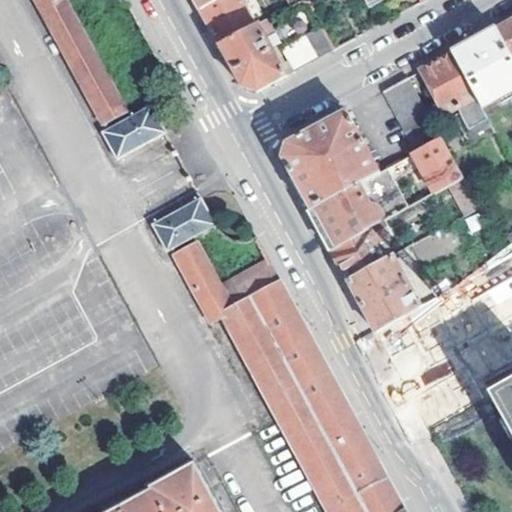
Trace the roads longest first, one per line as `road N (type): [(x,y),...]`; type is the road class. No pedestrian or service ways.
road 1 (tertiary): [(242,133),(443,511)]
road 2 (residential): [(242,133),(488,0)]
road 3 (unknown): [(0,416),(109,350),(110,331),(69,271)]
road 4 (tertiary): [(169,0),(242,133)]
